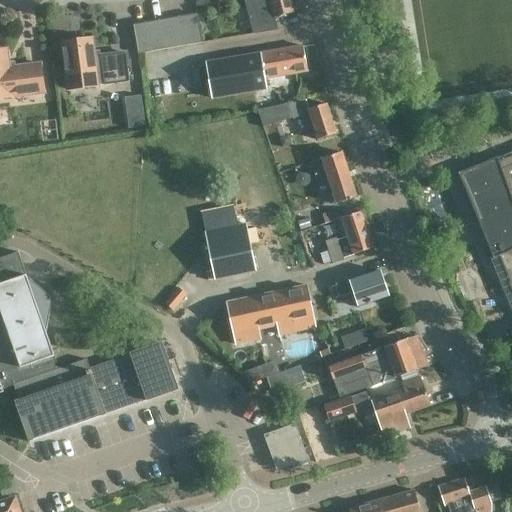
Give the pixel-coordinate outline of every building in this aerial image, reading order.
[(276,30),(273,17),(292,12),(288,0),(246,0),(243,1),(252,34),(276,30)] [(174,18),(179,46),(201,43),(196,14),(174,18)] [(179,46),(174,18),(160,20),(165,49),(179,46)] [(165,49),(160,20),(147,23),(151,51),(165,49)] [(151,51),(147,23),(132,25),(137,54),(151,51)] [(91,38),(61,42),(67,90),(128,82),(125,53),(93,57),(91,38)] [(264,78),(306,70),(302,46),(204,62),(210,98),(265,88),(264,78)] [(6,49),(0,49),(0,98),(43,93),(40,64),(8,68),(6,49)] [(316,140),(335,134),(325,104),(307,110),(304,100),(287,103),(288,105),(277,109),(281,121),(292,116),(291,114),(297,112),(306,135),(314,132),(316,140)] [(335,204),(355,197),(341,152),(310,162),(318,188),(329,184),(335,204)] [(498,256),(509,283),(507,284),(511,293),(511,155),(498,161),(496,157),(457,173),(492,259),(498,256)] [(342,258),(372,248),(360,212),(340,218),(337,209),(320,214),(324,225),(335,221),(342,242),(337,244),(335,238),(324,241),(331,264),(343,260),(342,258)] [(214,279),(255,270),(245,223),(223,228),(203,232),(208,253),(214,279)] [(58,369),(45,331),(51,299),(53,298),(53,297),(51,298),(26,276),(17,252),(0,257),(0,389),(13,385),(58,369)] [(356,304),(387,294),(380,271),(349,281),(348,277),(332,282),(337,296),(352,291),(356,304)] [(305,286),(226,303),(235,344),(259,339),(257,329),(276,325),(278,335),(314,327),(305,286)] [(177,289),(164,306),(172,312),(185,295),(177,289)] [(370,328),(340,338),(344,350),(374,340),(370,328)] [(365,388),(427,366),(416,335),(328,367),(332,380),(356,371),(357,375),(365,372),(367,378),(362,380),(365,388)] [(105,414),(146,400),(178,388),(163,342),(89,368),(86,359),(58,369),(13,385),(18,399),(13,401),(27,442),(105,414)] [(274,362),(243,374),(247,386),(266,379),(279,374),(274,362)] [(272,393),(304,381),(299,367),(279,374),(266,379),(272,393)] [(404,414),(430,405),(420,377),(401,383),(403,390),(370,401),(384,441),(410,433),(404,414)] [(328,420),(355,412),(350,397),(323,406),(328,420)] [(276,468),(304,458),(293,426),(265,436),(276,468)] [(474,511),(491,511),(490,502),(485,486),(469,491),(468,488),(466,488),(463,478),(437,487),(443,506),(469,498),(474,511)] [(419,511),(413,490),(348,509),(349,511),(419,511)] [(0,503),(0,511),(17,511),(14,499),(0,503)]
